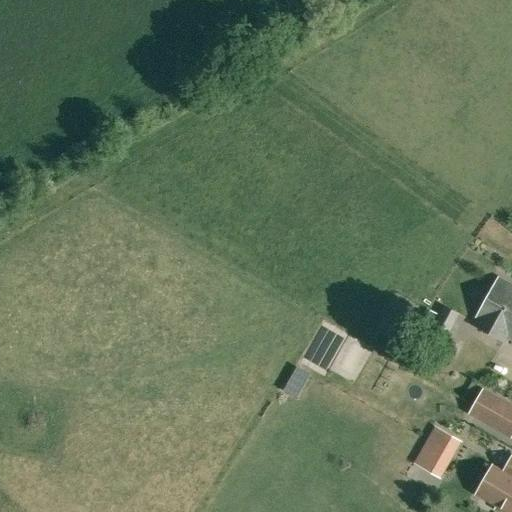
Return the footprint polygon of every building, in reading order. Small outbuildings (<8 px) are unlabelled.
[(511,338),(511,283),(498,276),(475,317),(478,319),(474,325),(503,341),(506,336),(511,338)] [(459,313),(444,304),(431,327),(447,336),(459,313)] [(491,425),(504,402),(483,390),(471,413),(491,425)] [(436,424),(414,462),(442,479),(464,441),(436,424)] [(511,511),(511,456),(503,473),(511,478),(511,480),(496,509),(502,511),(511,511)]
